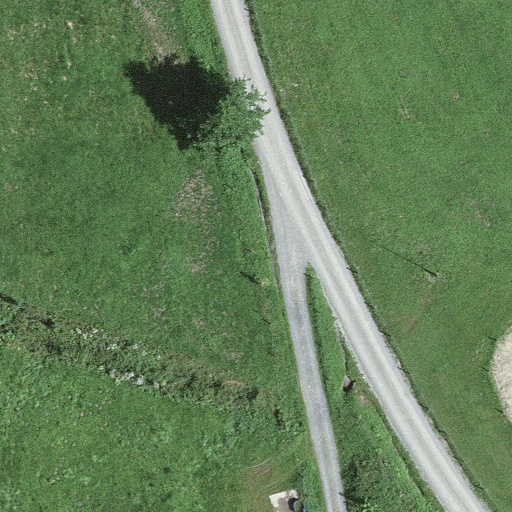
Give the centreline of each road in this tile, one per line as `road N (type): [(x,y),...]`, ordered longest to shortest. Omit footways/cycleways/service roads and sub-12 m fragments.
road 1 (track): [(466,511),(295,215)]
road 2 (track): [(334,511),(289,265),(295,215)]
road 3 (track): [(295,215),(227,0)]
